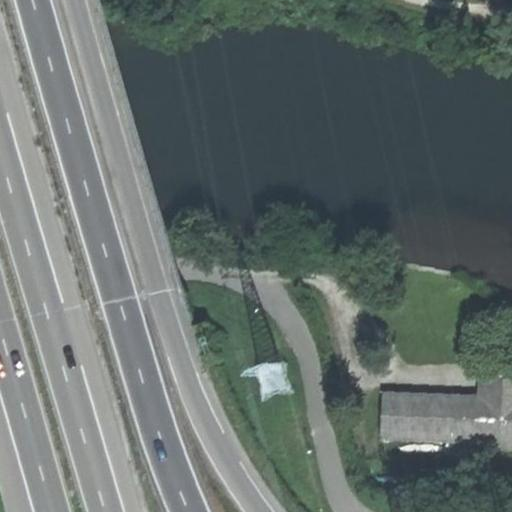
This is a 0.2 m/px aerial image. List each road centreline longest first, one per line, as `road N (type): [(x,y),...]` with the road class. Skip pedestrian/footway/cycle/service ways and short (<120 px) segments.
road 1 (trunk): [(263,511),(211,428),(181,358),(76,0)]
road 2 (trunk): [(192,511),(129,329),(35,0)]
road 3 (trunk): [(103,511),(0,147)]
road 4 (trunk): [(0,327),(51,511)]
